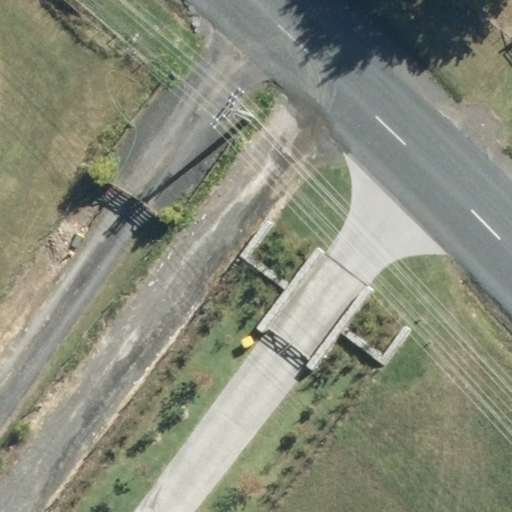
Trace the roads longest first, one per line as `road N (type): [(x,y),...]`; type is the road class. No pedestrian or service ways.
road 1 (track): [(260,10),(0,358)]
road 2 (unclassified): [(249,0),(511,248)]
